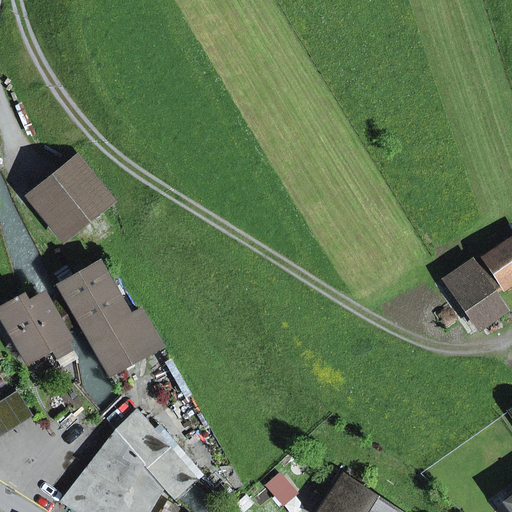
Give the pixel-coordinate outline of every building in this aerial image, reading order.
[(0,163),(9,182),(21,176),(0,131),(0,163)] [(70,232),(104,205),(71,165),(38,192),(70,232)] [(511,239),(483,258),(502,287),(511,280),(511,239)] [(475,264),(494,293),(502,287),(483,258),(475,264)] [(446,278),(478,327),(505,309),(494,293),(475,264),(472,260),(446,278)] [(130,316),(99,262),(58,286),(65,298),(79,322),(109,375),(160,346),(140,310),(130,316)] [(62,331),(49,307),(43,297),(27,306),(23,296),(0,309),(28,358),(65,336),(62,331)] [(49,307),(62,331),(71,326),(79,322),(65,298),(57,302),(49,307)] [(5,399),(21,424),(33,416),(17,391),(5,399)] [(0,402),(0,419),(8,432),(21,424),(5,399),(0,402)] [(150,511),(165,488),(175,499),(186,489),(197,480),(140,413),(129,423),(118,434),(64,504),(77,511),(150,511)] [(0,437),(8,432),(0,419),(0,437)] [(296,494),(280,475),(267,486),(283,505),(296,494)] [(343,476),(317,511),(363,511),(374,497),(343,476)] [(393,511),(394,511),(374,497),(363,511),(393,511)]
